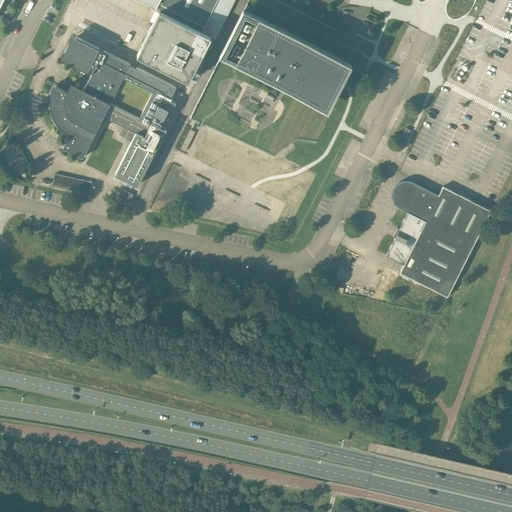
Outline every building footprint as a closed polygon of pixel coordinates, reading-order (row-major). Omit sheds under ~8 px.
[(152,0),(154,0),(204,26),(202,31),(216,39),(235,0),(152,0)] [(224,57),(193,118),(274,154),(296,139),(311,141),(327,109),(328,109),(351,63),(243,9),(220,55),(224,57)] [(210,36),(159,11),(137,55),(188,81),(210,36)] [(63,29),(58,27),(54,34),(59,37),(63,29)] [(110,119),(124,125),(119,133),(126,137),(130,129),(136,132),(115,174),(138,185),(166,128),(164,126),(176,102),(170,99),(176,86),(137,66),(135,70),(129,66),(131,63),(104,50),(77,36),(74,41),(71,40),(65,52),(68,54),(65,59),(88,71),(89,70),(93,72),(84,88),(72,82),(67,91),(54,85),(53,86),(53,88),(52,89),(51,91),(51,93),(51,94),(50,96),(50,98),(50,100),(50,102),(50,104),(50,105),(50,107),(50,109),(51,111),(51,113),(52,115),(53,116),(53,118),(54,120),(55,121),(56,123),(57,124),(59,126),(60,127),(61,128),(62,130),(64,131),(65,132),(66,133),(68,133),(69,134),(63,147),(83,157),(106,112),(112,115),(110,119)] [(406,127),(401,137),(406,139),(411,130),(406,127)] [(92,181),(54,173),(52,185),(89,194),(92,181)] [(447,296),(491,210),(443,186),(439,194),(413,181),(412,181),(410,180),(409,180),(407,180),(406,180),(404,180),(403,180),(402,180),(401,181),(399,181),(398,182),(397,183),(396,184),(395,185),(395,186),(394,187),(393,188),(393,189),(392,190),(392,191),(392,193),(392,194),(392,195),(392,197),(392,198),(392,199),(393,201),(394,202),(394,203),(395,204),(396,205),(397,206),(399,207),(400,208),(408,212),(386,255),(404,264),(400,272),(447,296)] [(122,188),(117,200),(129,203),(133,194),(122,188)]
